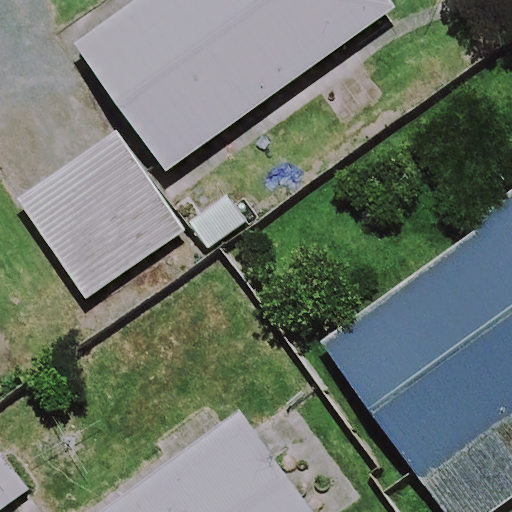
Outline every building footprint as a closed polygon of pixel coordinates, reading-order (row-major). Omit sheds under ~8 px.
[(394,15),(383,0),(157,0),(82,55),(169,176),(394,15)] [(186,238),(117,138),(19,205),(89,305),(186,238)] [(511,209),(325,357),(446,511),(497,511),(511,500),(511,209)] [(306,511),(241,421),(115,511),(306,511)] [(0,511),(34,511),(39,509),(0,459),(0,511)]
